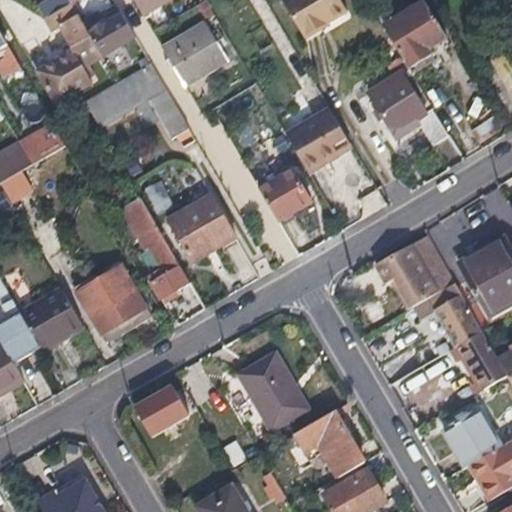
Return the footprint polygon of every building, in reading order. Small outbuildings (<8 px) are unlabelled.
[(69,0),(50,0),(38,6),(45,18),(52,13),(71,2),(69,0)] [(134,0),(142,13),(162,0),(134,0)] [(339,0),(281,0),(304,38),(347,13),(339,0)] [(421,0),(382,25),(387,33),(405,62),(446,37),(422,0),(421,0)] [(71,2),(52,13),(60,26),(78,15),(71,2)] [(83,66),(102,55),(78,15),(60,26),(83,66)] [(204,23),(163,47),(185,84),(226,59),(204,23)] [(7,41),(0,45),(0,64),(15,56),(7,41)] [(511,52),(511,50),(495,60),(511,88),(511,52)] [(397,55),(385,62),(388,68),(401,60),(397,55)] [(169,138),(189,128),(150,61),(117,80),(84,100),(99,126),(145,99),(169,138)] [(261,93),(285,132),(297,126),(299,130),(329,110),(304,67),(261,93)] [(393,132),(416,118),(425,113),(399,72),(368,93),(393,132)] [(433,144),(449,134),(433,108),(425,113),(416,118),(433,144)] [(0,182),(0,183),(32,163),(19,141),(0,152),(0,182)] [(278,220),(279,221),(311,201),(292,169),(259,188),(278,220)] [(194,261),(236,237),(211,194),(167,218),(194,261)] [(178,289),(194,315),(206,308),(163,235),(141,198),(122,209),(144,248),(149,246),(165,273),(151,281),(162,298),(178,289)] [(457,281),(430,234),(379,264),(391,283),(393,282),(406,274),(409,281),(403,285),(415,307),(431,297),(457,281)] [(511,308),(511,246),(505,235),(460,261),(494,318),(511,308)] [(122,266),(77,294),(108,342),(152,315),(122,266)] [(393,282),(410,310),(415,307),(403,285),(409,281),(406,274),(393,282)] [(0,297),(4,305),(14,299),(0,275),(0,297)] [(482,324),(457,281),(431,297),(438,307),(435,309),(457,347),(461,345),(485,331),(482,324)] [(42,346),(44,350),(84,327),(61,287),(21,311),(30,326),(42,346)] [(365,320),(382,315),(377,301),(361,306),(365,320)] [(14,362),(42,346),(30,326),(21,311),(0,322),(0,339),(1,341),(14,362)] [(461,345),(485,388),(509,374),(499,355),(485,331),(461,345)] [(8,389),(24,379),(14,362),(1,341),(0,341),(0,386),(5,383),(8,389)] [(511,343),(511,348),(499,355),(509,374),(511,378),(511,343)] [(275,426),(312,404),(276,349),(241,372),(275,426)] [(428,395),(423,374),(392,380),(397,401),(428,395)] [(0,386),(0,394),(8,389),(5,383),(0,386)] [(191,416),(180,397),(175,389),(138,408),(155,436),(192,418),(191,416)] [(368,458),(337,407),(296,431),(306,449),(321,441),(341,474),(368,458)] [(447,428),(469,466),(472,464),(502,447),(480,409),(447,428)] [(511,440),(502,447),(472,464),(494,499),(511,488),(511,440)] [(365,511),(389,499),(371,470),(347,484),(346,482),(328,492),(339,511),(365,511)] [(59,488),(62,494),(89,478),(85,473),(59,488)] [(277,473),(260,476),(266,501),(283,497),(277,473)] [(59,488),(40,500),(46,511),(108,511),(103,504),(99,506),(96,501),(100,499),(89,478),(62,494),(59,488)] [(204,511),(252,511),(236,484),(200,504),(204,511)]
